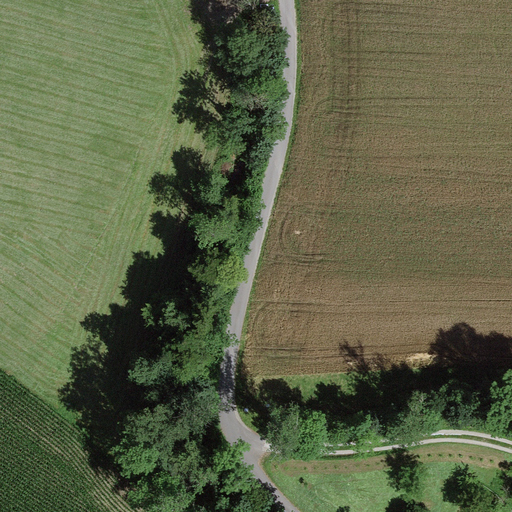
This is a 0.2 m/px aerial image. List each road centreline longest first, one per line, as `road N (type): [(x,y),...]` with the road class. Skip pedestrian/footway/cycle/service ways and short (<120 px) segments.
road 1 (track): [(235,436),(225,396),(291,77),(288,0)]
road 2 (track): [(235,436),(296,453),(462,438),(511,450)]
